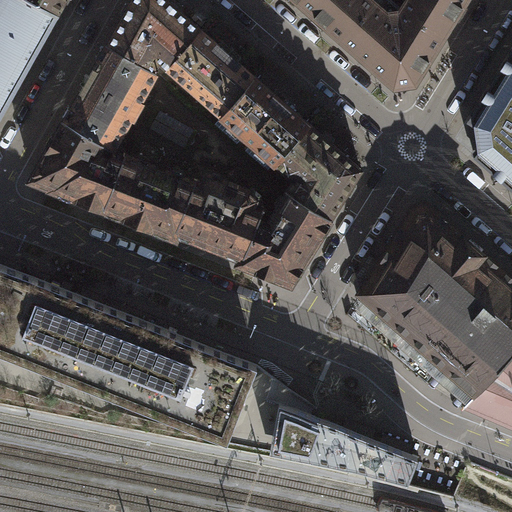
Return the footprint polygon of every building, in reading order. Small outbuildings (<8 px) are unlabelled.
[(0,0),(0,108),(56,11),(35,0),(0,0)] [(62,0),(35,0),(56,11),(62,0)] [(128,0),(122,12),(107,40),(150,65),(157,58),(167,66),(199,28),(168,0),(128,0)] [(296,0),(344,40),(378,0),(296,0)] [(400,6),(392,0),(378,0),(344,40),(394,85),(412,82),(442,36),(400,6)] [(403,0),(400,6),(442,36),(463,0),(403,0)] [(199,28),(167,66),(222,113),(254,76),(199,28)] [(107,40),(63,118),(103,141),(112,146),(129,115),(133,117),(144,98),(140,96),(156,68),(150,65),(107,40)] [(511,48),(467,119),(475,124),(476,133),(477,144),(470,152),(511,187),(511,48)] [(307,121),(254,76),(222,113),(275,159),(307,121)] [(193,128),(159,110),(149,128),(183,146),(193,128)] [(29,178),(104,208),(122,157),(113,152),(108,157),(95,153),(103,141),(63,118),(29,178)] [(275,159),(296,176),(315,154),(351,176),(360,164),(307,121),(275,159)] [(104,208),(174,232),(193,178),(168,169),(166,174),(147,167),(149,160),(124,152),(122,157),(104,208)] [(315,154),(296,176),(289,188),(328,211),(351,176),(315,154)] [(222,254),(241,261),(258,221),(263,203),(253,201),(256,194),(247,187),(207,172),(202,181),(193,178),(174,232),(194,241),(197,237),(221,247),(222,254)] [(265,223),(258,221),(241,261),(268,272),(288,280),(328,211),(289,188),(265,223)] [(415,203),(359,289),(365,295),(354,309),(463,402),(511,347),(511,275),(429,201),(415,203)] [(121,310),(0,262),(0,350),(91,386),(121,310)] [(257,363),(121,310),(91,386),(227,439),(257,363)] [(511,347),(463,402),(460,406),(511,426),(511,347)] [(0,396),(270,450),(279,402),(311,414),(315,407),(257,363),(227,439),(91,386),(0,350),(0,396)] [(418,456),(311,414),(279,402),(270,450),(357,466),(409,481),(418,456)]
